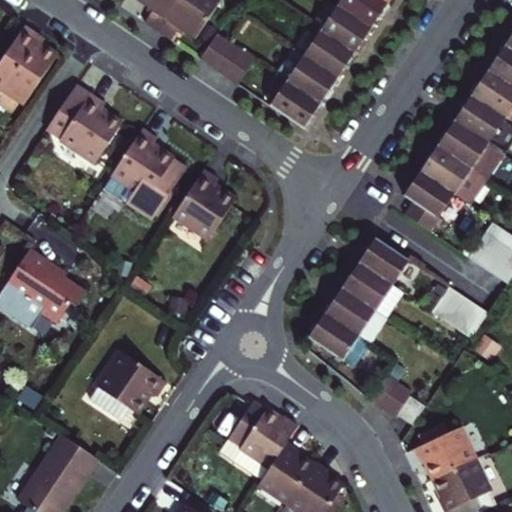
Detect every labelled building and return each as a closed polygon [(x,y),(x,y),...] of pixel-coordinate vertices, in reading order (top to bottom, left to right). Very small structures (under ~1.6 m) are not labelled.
[(157,31),(177,0),(137,0),(152,9),(144,22),(153,27),(157,31)] [(177,0),(157,31),(172,40),(180,28),(195,38),(220,0),(177,0)] [(388,4),(382,0),(341,0),(337,6),(371,29),(388,4)] [(371,29),(337,6),(320,32),(354,54),(371,29)] [(25,27),(0,64),(0,89),(25,106),(58,56),(36,41),(39,37),(25,27)] [(354,54),(320,32),(303,57),(337,79),(354,54)] [(199,58),(212,68),(228,44),(215,36),(199,58)] [(225,76),(241,53),(228,44),(212,68),(225,76)] [(511,49),(505,45),(488,70),(511,86),(511,49)] [(276,75),(286,82),(320,105),(337,79),(303,57),(293,49),(276,75)] [(253,62),(241,53),(225,76),(238,85),(253,62)] [(511,86),(488,70),(471,96),(511,122),(511,86)] [(286,82),(270,106),(304,129),(320,105),(286,82)] [(76,85),(45,130),(97,165),(124,126),(103,112),(107,106),(76,85)] [(511,122),(471,96),(454,121),(500,152),(507,156),(511,147),(511,122)] [(500,152),(454,121),(437,146),(483,177),(500,152)] [(155,139),(140,129),(110,174),(102,186),(116,195),(137,209),(152,219),(185,170),(170,161),(171,159),(150,145),(155,139)] [(483,177),(437,146),(420,171),(454,194),(466,202),(483,177)] [(207,239),(234,200),(213,187),(217,180),(202,170),(172,216),(207,239)] [(428,232),(454,194),(420,171),(403,198),(411,203),(403,215),(428,232)] [(493,221),(484,234),(468,259),(480,268),(497,243),(506,230),(493,221)] [(497,243),(480,268),(494,277),(511,248),(511,233),(506,230),(497,243)] [(410,261),(375,237),(358,263),(392,286),(410,261)] [(511,248),(494,277),(506,286),(509,282),(511,277),(511,248)] [(68,275),(31,249),(5,287),(28,302),(30,299),(60,319),(70,304),(76,308),(86,292),(65,279),(68,275)] [(392,286),(358,263),(341,288),(375,311),(392,286)] [(132,275),(123,288),(140,299),(149,285),(132,275)] [(375,311),(386,318),(403,293),(392,286),(375,311)] [(432,312),(444,321),(461,296),(449,287),(432,312)] [(375,311),(341,288),(325,313),(370,344),(387,319),(386,318),(375,311)] [(186,295),(167,293),(166,313),(185,314),(186,295)] [(461,296),(444,321),(457,330),(474,304),(461,296)] [(488,313),(474,304),(457,330),(471,338),(475,333),(488,313)] [(370,344),(325,313),(308,338),(342,361),(344,357),(353,363),(358,362),(370,344)] [(495,346),(475,333),(471,338),(464,349),(484,363),(495,346)] [(121,353),(87,403),(118,424),(125,413),(128,409),(137,414),(150,394),(156,398),(166,383),(121,353)] [(479,367),(463,369),(464,383),(481,381),(479,367)] [(382,410),(398,385),(386,376),(369,401),(370,402),(382,410)] [(396,416),(409,397),(411,393),(398,385),(382,410),(395,418),(396,416)] [(396,416),(411,426),(424,407),(409,397),(396,416)] [(269,468),(286,443),(297,427),(284,418),(282,422),(252,403),(218,453),(260,482),(269,468)] [(142,425),(125,413),(118,424),(116,428),(133,439),(142,425)] [(459,427),(414,449),(420,463),(425,461),(434,479),(474,460),(459,427)] [(60,511),(96,459),(62,436),(19,501),(36,511),(60,511)] [(258,485),(287,505),(313,466),(296,455),(299,452),(286,443),(269,468),(260,482),(258,485)] [(447,511),(490,492),(474,460),(434,479),(443,497),(438,500),(443,511),(447,511)] [(313,466),(287,505),(298,511),(324,511),(342,486),(325,475),(328,471),(316,463),(313,466)] [(211,494),(206,501),(220,510),(225,502),(211,494)] [(510,511),(505,501),(482,511),(510,511)] [(197,511),(183,502),(176,511),(197,511)]
